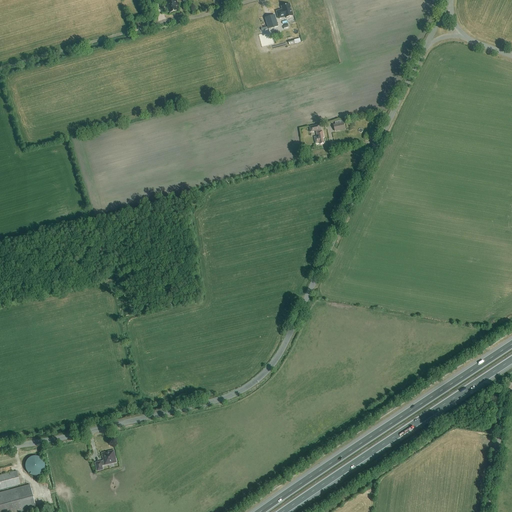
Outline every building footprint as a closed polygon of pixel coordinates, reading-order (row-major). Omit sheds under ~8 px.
[(176,0),(152,0),(153,1),(157,0),(166,0),(167,4),(166,4),(168,9),(169,9),(170,12),(177,10),(176,6),(178,5),(176,0)] [(284,11),(277,12),(278,13),(280,20),(286,18),(286,19),(294,17),(291,6),(283,8),(284,11)] [(265,18),(268,28),(278,25),(275,15),(265,18)] [(345,129),(343,122),(346,122),(346,119),(335,122),(335,124),(334,125),(335,131),(345,129)] [(322,131),(321,131),(320,130),(321,129),(320,125),(310,127),(311,132),(316,131),(316,132),(317,137),(316,137),(316,139),(317,143),(320,142),(320,144),(324,143),(323,138),(324,138),(322,131)] [(497,371),(499,374),(511,366),(509,363),(497,371)] [(114,451),(103,454),(105,462),(97,464),(96,463),(98,470),(103,469),(102,466),(109,464),(109,463),(113,463),(117,462),(116,457),(115,457),(114,451)] [(34,456),(32,456),(31,457),(30,457),(29,458),(28,459),(27,460),(26,461),(26,463),(25,464),(25,466),(25,467),(25,468),(26,470),(26,471),(27,472),(28,473),(29,474),(31,475),(32,475),(33,476),(35,476),(36,476),(38,476),(39,475),(40,474),(41,474),(42,473),(43,471),(44,470),(45,469),(45,468),(45,466),(45,465),(45,463),(44,462),(44,461),(43,460),(42,458),(41,458),(39,457),(38,456),(37,456),(35,456),(34,456)] [(0,489),(20,485),(17,471),(0,475),(0,489)] [(0,492),(0,511),(23,511),(36,509),(30,485),(0,492)]
